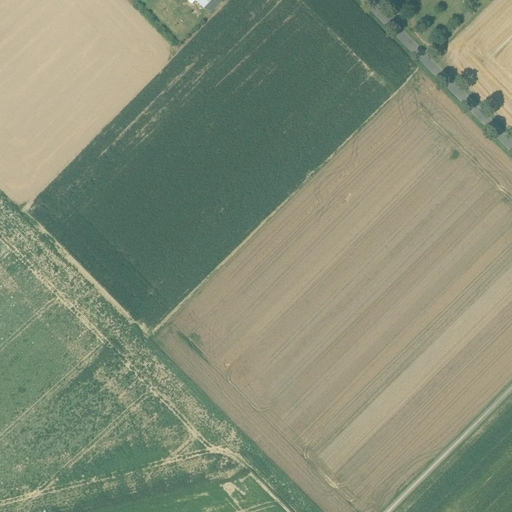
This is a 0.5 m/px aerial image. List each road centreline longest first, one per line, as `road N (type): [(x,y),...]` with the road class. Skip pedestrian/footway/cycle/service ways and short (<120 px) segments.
road 1 (tertiary): [(369,0),(511,143)]
road 2 (track): [(386,511),(511,386)]
